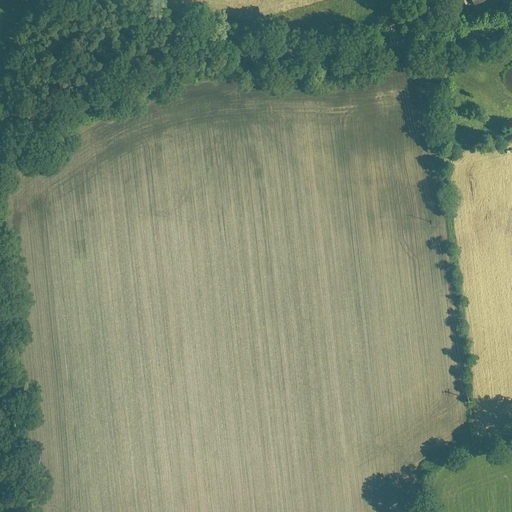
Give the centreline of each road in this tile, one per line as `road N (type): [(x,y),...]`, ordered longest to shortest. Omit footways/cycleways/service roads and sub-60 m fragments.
road 1 (track): [(440,33),(320,49),(165,0)]
road 2 (track): [(0,149),(44,0)]
